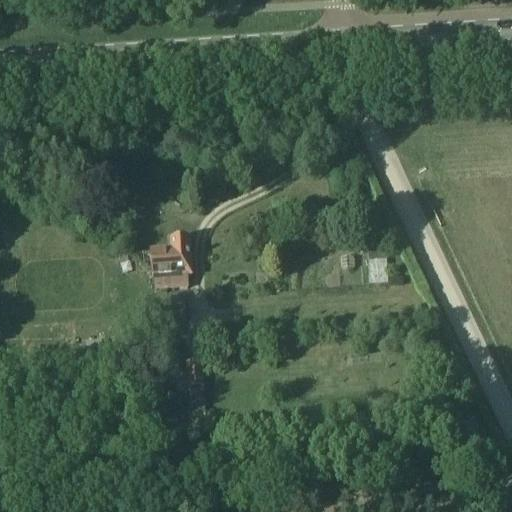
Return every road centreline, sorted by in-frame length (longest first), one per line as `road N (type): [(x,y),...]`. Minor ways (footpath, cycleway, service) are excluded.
road 1 (track): [(511,472),(14,511)]
road 2 (unclassified): [(354,83),(425,253),(511,428)]
road 3 (primary): [(0,66),(341,42)]
road 4 (track): [(199,347),(204,225),(279,182),(362,106)]
road 5 (primary): [(341,42),(511,31)]
